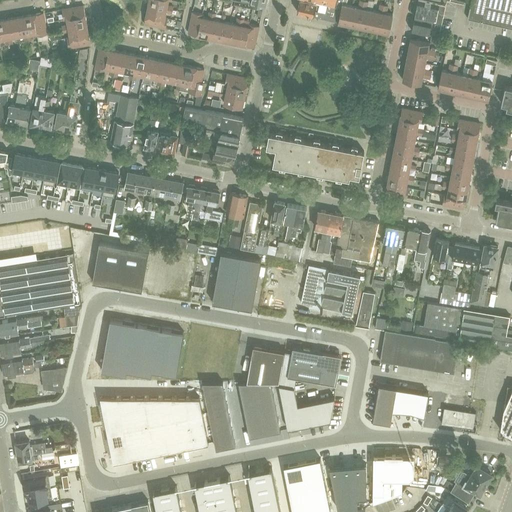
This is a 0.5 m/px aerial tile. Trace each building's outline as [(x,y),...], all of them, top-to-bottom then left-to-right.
[(148,0),(148,4),(173,9),(174,5),(167,4),(168,0),(148,0)] [(299,0),(297,11),(313,15),(314,15),(315,11),(317,2),(307,0),(299,0)] [(342,0),(314,0),(327,3),(324,13),(315,11),(314,15),(313,15),(313,16),(338,21),(342,3),(342,0)] [(338,22),(348,24),(352,6),(346,4),(347,0),(342,0),(342,4),(342,3),(338,21),(338,22)] [(358,27),(364,0),(362,0),(359,0),(358,7),(352,6),(348,24),(358,26),(358,27)] [(359,27),(368,29),(372,10),(366,9),(368,1),(364,0),(358,27),(359,27)] [(431,21),(434,21),(435,21),(437,11),(444,12),(446,4),(438,3),(438,4),(422,0),(418,0),(414,17),(431,21)] [(511,0),(471,0),(470,7),(468,19),(511,29),(511,0)] [(172,13),(173,9),(148,4),(146,13),(165,17),(166,12),(172,13)] [(378,31),(383,4),(380,4),(378,11),(372,10),(368,29),(378,31)] [(383,4),(378,31),(379,31),(389,33),(393,14),(386,13),(387,5),(383,4)] [(64,18),(85,14),(84,5),(62,8),(64,18)] [(188,32),(198,35),(202,16),(203,13),(193,11),(188,32)] [(207,17),(202,16),(198,35),(207,37),(212,12),(209,11),(207,17)] [(43,12),(34,13),(38,35),(47,33),(43,12)] [(216,13),(212,12),(207,37),(217,38),(221,20),(215,19),(216,13)] [(34,13),(24,15),(29,40),(32,39),(31,33),(36,32),(37,35),(38,35),(34,13)] [(165,17),(146,13),(144,23),(166,28),(168,17),(165,17)] [(87,24),(85,14),(64,18),(64,19),(67,18),(68,23),(62,25),(62,28),(87,24)] [(222,14),(221,20),(217,38),(226,40),(230,22),(225,21),(226,15),(222,14)] [(24,15),(15,17),(18,35),(23,35),(24,41),(29,40),(24,15)] [(18,35),(15,17),(5,18),(10,43),(13,43),(12,36),(18,35)] [(235,23),(230,22),(226,40),(236,42),(241,18),(237,17),(235,23)] [(5,18),(0,19),(0,38),(4,38),(6,44),(10,43),(5,18)] [(236,42),(245,44),(249,26),(248,26),(243,25),(245,18),(241,18),(236,42)] [(414,19),(412,31),(429,35),(430,29),(433,29),(431,35),(430,40),(437,42),(438,42),(442,23),(435,21),(434,21),(431,21),(431,22),(431,23),(414,19)] [(249,23),(248,26),(249,26),(245,44),(255,46),(259,25),(249,23)] [(89,34),(87,24),(62,28),(63,32),(69,31),(70,36),(67,37),(67,38),(89,34)] [(90,43),(89,34),(67,38),(69,47),(90,43)] [(408,49),(435,54),(436,48),(431,47),(431,49),(428,49),(429,42),(410,39),(408,49)] [(95,68),(105,70),(109,48),(100,46),(95,68)] [(80,48),(78,58),(87,59),(88,47),(80,48)] [(119,50),(109,48),(105,70),(106,70),(106,67),(111,68),(110,74),(113,75),(119,50)] [(435,54),(408,49),(406,59),(425,63),(426,57),(434,58),(435,54)] [(128,52),(119,50),(113,75),(117,76),(119,70),(124,71),(128,52)] [(128,52),(124,71),(130,72),(129,78),(133,79),(138,54),(128,52)] [(147,56),(138,54),(133,79),(136,79),(137,73),(143,75),(147,56)] [(143,75),(149,76),(147,82),(151,83),(153,77),(157,58),(147,56),(143,75)] [(161,85),(166,60),(157,58),(153,77),(159,78),(158,84),(161,85)] [(404,69),(431,74),(431,70),(424,69),(425,63),(406,59),(404,69)] [(176,62),(166,60),(161,85),(164,86),(166,79),(172,81),(176,62)] [(448,90),(458,93),(462,74),(456,72),(459,61),(455,60),(454,64),(448,91),(448,90)] [(176,62),(172,81),(177,82),(176,88),(174,88),(173,96),(178,97),(185,64),(176,62)] [(447,91),(448,91),(454,64),(450,63),(448,71),(442,69),(438,88),(447,90),(447,91)] [(195,66),(185,64),(178,97),(180,97),(181,97),(182,98),(185,83),(190,85),(188,92),(189,92),(195,66)] [(204,68),(195,66),(189,92),(202,94),(205,82),(201,81),(204,68)] [(468,75),(462,74),(458,93),(467,95),(468,95),(474,69),(470,68),(468,75)] [(431,74),(404,69),(402,80),(421,83),(422,77),(430,78),(431,74)] [(476,77),(478,70),(474,69),(468,95),(478,97),(482,79),(476,77)] [(482,79),(478,97),(488,100),(492,81),(486,79),(488,72),(484,71),(482,79)] [(225,83),(228,84),(228,83),(246,87),(248,77),(227,73),(225,83)] [(46,99),(47,95),(48,89),(50,82),(45,81),(40,108),(34,107),(31,123),(41,125),(46,99)] [(0,100),(1,94),(9,93),(11,92),(13,82),(2,84),(3,90),(0,90),(0,100)] [(244,97),(246,87),(228,83),(228,84),(225,83),(222,82),(220,91),(244,97)] [(511,223),(511,86),(505,85),(501,103),(507,104),(506,108),(511,108),(511,201),(496,198),(495,204),(498,205),(496,219),(498,220),(497,220),(511,223)] [(215,90),(209,89),(208,95),(213,96),(213,94),(225,96),(224,103),(242,106),(244,97),(220,91),(215,90)] [(0,118),(4,120),(9,93),(1,94),(0,100),(0,118)] [(14,120),(18,121),(23,94),(18,93),(16,104),(10,103),(7,119),(10,119),(10,121),(13,121),(14,120)] [(23,94),(18,121),(29,123),(32,107),(26,106),(28,95),(23,94)] [(120,142),(130,96),(129,96),(121,94),(120,101),(116,120),(115,120),(111,140),(120,142)] [(139,97),(130,96),(120,142),(130,144),(134,124),(139,97)] [(45,126),(46,128),(49,128),(50,127),(52,127),(55,111),(49,110),(51,98),(48,97),(48,100),(46,99),(41,125),(45,126)] [(55,126),(65,128),(70,100),(65,100),(63,111),(58,110),(55,126)] [(75,130),(79,107),(74,106),(75,101),(70,100),(65,128),(75,130)] [(201,125),(215,128),(221,129),(220,130),(240,134),(243,118),(185,106),(184,116),(202,119),(201,125)] [(423,112),(402,107),(400,117),(421,121),(423,112)] [(149,147),(149,148),(153,148),(154,148),(155,148),(159,129),(154,128),(157,114),(151,113),(144,146),(149,147)] [(421,122),(421,121),(400,117),(398,126),(417,130),(423,131),(423,128),(417,127),(418,121),(421,122)] [(457,128),(478,132),(480,123),(459,118),(457,128)] [(160,130),(157,149),(170,152),(170,150),(175,151),(181,122),(174,120),(172,133),(160,130)] [(423,131),(417,130),(398,126),(396,136),(415,140),(416,134),(427,136),(428,132),(423,131)] [(215,128),(214,132),(207,130),(205,136),(208,137),(218,139),(238,144),(240,134),(220,130),(221,129),(215,128)] [(477,142),(478,132),(457,128),(457,129),(460,129),(459,134),(452,133),(452,137),(477,142)] [(273,163),(355,179),(359,180),(364,151),(269,132),(266,146),(276,148),(273,163)] [(396,136),(394,145),(419,150),(420,146),(414,145),(415,140),(396,136)] [(236,153),(238,144),(218,139),(208,137),(207,141),(218,144),(217,149),(236,153)] [(457,142),(456,148),(475,151),(477,142),(452,137),(451,141),(457,142)] [(182,154),(188,155),(190,144),(184,142),(182,154)] [(419,154),(419,150),(394,145),(393,155),(411,159),(412,153),(419,154)] [(475,151),(456,148),(450,146),(449,150),(455,151),(454,157),(473,161),(475,151)] [(8,150),(0,148),(0,159),(6,159),(6,162),(11,163),(12,156),(7,155),(8,150)] [(235,161),(236,153),(217,149),(215,149),(214,155),(203,152),(202,158),(231,164),(235,161)] [(13,168),(12,172),(23,174),(27,155),(16,152),(13,168)] [(27,155),(23,174),(34,177),(37,157),(27,155)] [(410,164),(411,159),(393,155),(391,165),(409,168),(415,169),(416,165),(410,164)] [(37,157),(34,177),(44,179),(48,159),(37,157)] [(447,161),(446,165),(471,170),(473,161),(454,157),(453,163),(447,161)] [(48,159),(44,179),(55,181),(59,161),(48,159)] [(61,161),(58,181),(69,183),(72,163),(61,161)] [(72,163),(69,183),(80,185),(84,166),(72,163)] [(389,174),(414,179),(415,175),(408,174),(409,168),(391,165),(389,174)] [(469,180),(471,170),(446,165),(445,169),(452,170),(451,176),(469,180)] [(86,166),(82,186),(93,188),(97,168),(86,166)] [(97,168),(93,188),(104,190),(108,170),(97,168)] [(108,170),(104,190),(115,192),(119,172),(108,170)] [(124,190),(134,191),(137,173),(128,171),(124,190)] [(146,175),(137,173),(134,191),(143,193),(146,175)] [(406,186),(407,181),(413,182),(414,179),(389,174),(387,184),(409,188),(409,187),(406,186)] [(143,193),(152,195),(156,176),(146,175),(143,193)] [(161,197),(165,178),(156,176),(152,195),(161,197)] [(467,189),(469,180),(451,176),(450,181),(444,180),(443,184),(467,189)] [(161,197),(171,198),(174,180),(165,178),(161,197)] [(174,180),(171,198),(180,200),(183,181),(174,180)] [(192,219),(193,212),(198,187),(195,186),(195,185),(189,184),(189,185),(188,184),(185,202),(189,203),(187,211),(188,211),(187,218),(192,219)] [(407,197),(409,188),(387,184),(385,193),(407,197)] [(444,195),(466,199),(467,189),(443,184),(442,188),(448,189),(447,194),(444,194),(444,195)] [(201,187),(198,187),(193,212),(193,216),(198,217),(199,213),(200,206),(204,207),(206,200),(208,200),(210,189),(207,188),(208,187),(202,186),(201,187)] [(213,189),(210,189),(208,200),(205,215),(205,217),(221,221),(223,211),(212,209),(214,202),(218,202),(220,191),(219,190),(219,189),(214,188),(213,189)] [(231,226),(233,226),(239,193),(231,191),(226,212),(231,213),(228,224),(231,224),(231,226)] [(249,195),(239,193),(233,226),(235,227),(236,225),(238,225),(240,215),(244,216),(249,195)] [(464,208),(466,199),(444,195),(442,204),(464,208)] [(125,200),(116,198),(114,211),(123,213),(125,200)] [(241,248),(254,250),(256,242),(264,203),(250,200),(243,238),(241,248)] [(275,225),(275,229),(273,234),(279,235),(286,202),(275,200),(271,219),(270,224),(275,225)] [(290,241),(291,235),(297,204),(288,202),(284,221),(289,222),(287,234),(286,240),(290,241)] [(307,206),(297,204),(291,235),(296,236),(297,231),(302,232),(307,206)] [(326,210),(322,209),(321,210),(319,210),(316,227),(326,229),(325,233),(323,232),(319,251),(324,252),(331,212),(327,211),(326,210)] [(329,253),(330,252),(336,253),(337,248),(331,247),(332,241),(330,240),(332,230),(340,232),(340,231),(344,214),(341,214),(341,213),(337,212),(336,213),(331,212),(324,252),(329,253)] [(336,253),(345,255),(353,216),(344,214),(340,231),(340,232),(337,248),(336,253)] [(352,257),(358,258),(366,218),(365,218),(353,216),(345,255),(352,257)] [(366,218),(358,258),(371,260),(379,220),(366,218)] [(379,247),(386,249),(383,265),(388,266),(396,224),(393,224),(392,223),(390,222),(389,223),(387,223),(384,240),(381,240),(379,247)] [(396,224),(388,266),(386,276),(392,277),(398,243),(402,244),(405,226),(404,226),(403,225),(400,224),(400,225),(396,224)] [(266,243),(269,228),(260,227),(257,242),(266,243)] [(406,244),(417,246),(421,229),(419,229),(419,228),(416,227),(415,228),(409,227),(406,244)] [(416,268),(419,254),(427,255),(431,230),(421,228),(421,229),(417,246),(414,267),(416,268)] [(188,239),(176,237),(175,246),(186,248),(188,239)] [(444,256),(443,260),(448,261),(451,245),(448,245),(449,240),(437,237),(434,254),(444,256)] [(92,281),(142,290),(149,250),(99,241),(92,281)] [(276,255),(287,257),(290,243),(278,241),(276,255)] [(454,257),(464,259),(467,243),(456,241),(455,246),(451,245),(448,261),(447,268),(452,269),(454,257)] [(269,245),(256,242),(254,250),(267,253),(269,245)] [(296,244),(290,243),(287,257),(299,259),(302,247),(295,245),(296,244)] [(480,246),(467,243),(464,259),(475,261),(473,269),(477,269),(479,270),(479,267),(481,258),(482,254),(478,253),(480,246)] [(479,270),(485,271),(487,262),(495,264),(498,246),(486,244),(484,254),(482,254),(481,258),(479,267),(479,270)] [(511,263),(511,246),(508,245),(503,261),(511,263)] [(407,248),(402,247),(400,253),(399,253),(396,268),(398,269),(398,271),(402,272),(407,248)] [(241,255),(221,251),(212,301),(232,305),(241,255)] [(74,252),(0,263),(0,314),(66,305),(75,303),(81,302),(74,252)] [(232,305),(252,308),(261,258),(241,255),(232,305)] [(354,312),(361,274),(309,264),(302,301),(321,306),(321,307),(324,308),(324,306),(331,308),(331,309),(343,312),(343,310),(354,312)] [(485,271),(479,270),(477,269),(472,294),(470,304),(473,304),(473,302),(489,305),(490,298),(485,297),(490,272),(485,271)] [(383,288),(385,280),(373,278),(371,285),(383,288)] [(445,283),(443,291),(455,293),(457,285),(445,283)] [(395,286),(394,294),(403,296),(405,288),(395,286)] [(360,312),(357,323),(362,324),(366,325),(367,326),(369,326),(371,315),(377,293),(364,290),(360,312)] [(458,294),(455,293),(443,291),(442,297),(457,300),(458,294)] [(458,294),(457,300),(456,306),(465,307),(469,308),(470,304),(472,294),(458,291),(458,294)] [(457,300),(442,297),(441,303),(456,306),(457,300)] [(465,307),(456,306),(441,303),(428,301),(424,324),(416,323),(415,332),(459,340),(511,348),(511,329),(508,329),(510,315),(469,308),(465,307)] [(75,303),(66,305),(67,315),(68,316),(78,315),(78,314),(81,302),(75,303)] [(0,316),(0,325),(41,320),(41,316),(17,319),(16,314),(0,316)] [(78,315),(68,316),(69,326),(71,325),(77,324),(78,315)] [(378,317),(377,316),(376,327),(387,328),(389,318),(378,317)] [(177,374),(184,331),(112,319),(103,369),(128,374),(129,370),(154,374),(154,370),(177,374)] [(41,320),(0,325),(0,335),(19,333),(18,328),(42,325),(41,320)] [(402,320),(401,330),(411,331),(413,321),(402,320)] [(454,372),(459,342),(437,338),(437,337),(400,331),(387,329),(385,328),(380,360),(454,372)] [(3,337),(0,337),(0,345),(0,347),(44,340),(48,339),(48,335),(30,338),(19,339),(19,335),(3,337)] [(44,340),(0,347),(1,355),(5,355),(21,353),(21,348),(31,347),(45,345),(44,340)] [(279,381),(284,350),(253,344),(247,381),(279,381)] [(292,351),(290,363),(287,375),(297,376),(318,380),(336,383),(338,375),(341,354),(323,351),(293,346),(292,351)] [(290,363),(292,351),(284,350),(279,381),(279,383),(294,386),(295,383),(297,376),(287,375),(290,363)] [(2,357),(3,366),(33,362),(33,357),(23,359),(22,354),(6,356),(2,357)] [(33,362),(3,366),(4,375),(5,375),(25,373),(25,374),(33,373),(35,371),(34,367),(42,365),(41,360),(33,362)] [(58,373),(43,375),(44,388),(63,390),(68,365),(57,367),(58,373)] [(223,380),(202,380),(216,448),(236,444),(223,380)] [(271,381),(238,381),(249,436),(281,429),(271,381)] [(294,386),(279,383),(288,428),(330,420),(335,396),(298,404),(294,386)] [(379,383),(373,419),(390,422),(392,410),(396,386),(379,383)] [(428,392),(396,386),(392,410),(424,415),(428,392)] [(501,428),(511,433),(511,390),(507,390),(501,428)] [(199,396),(100,396),(114,461),(209,442),(199,396)] [(444,406),(441,423),(473,428),(476,412),(444,406)] [(29,439),(16,441),(16,442),(15,443),(16,448),(17,448),(18,451),(46,447),(45,442),(30,444),(29,439)] [(46,452),(46,447),(18,451),(18,455),(17,455),(18,460),(19,460),(19,461),(32,459),(31,454),(46,452)] [(59,454),(61,466),(79,463),(77,452),(59,454)] [(331,511),(321,457),(284,465),(293,511),(331,511)] [(474,470),(472,473),(487,482),(491,474),(488,472),(488,470),(482,467),(482,468),(473,463),(463,461),(463,466),(470,468),(474,470)] [(366,463),(330,466),(338,509),(358,508),(357,497),(366,496),(366,463)] [(255,511),(280,511),(272,467),(248,472),(255,511)] [(487,482),(472,473),(470,472),(469,472),(466,471),(460,483),(457,481),(451,491),(471,503),(475,496),(467,492),(470,487),(476,490),(479,492),(481,488),(482,489),(487,482)] [(45,475),(25,478),(27,490),(47,487),(45,475)] [(230,476),(230,475),(194,483),(195,483),(200,511),(237,511),(230,476)] [(153,491),(157,511),(182,511),(177,486),(153,491)] [(47,487),(27,490),(29,502),(49,498),(47,487)] [(446,506),(455,511),(463,511),(467,507),(466,505),(467,504),(455,496),(454,498),(448,494),(442,504),(446,506)] [(386,498),(390,510),(395,508),(391,497),(386,498)] [(381,500),(385,511),(390,510),(386,498),(381,500)] [(96,511),(95,511),(150,511),(148,500),(132,503),(112,507),(96,511)] [(381,500),(375,502),(378,511),(383,511),(385,511),(381,500)]
